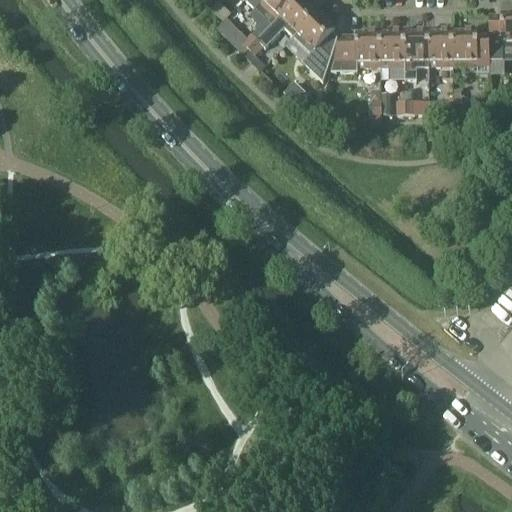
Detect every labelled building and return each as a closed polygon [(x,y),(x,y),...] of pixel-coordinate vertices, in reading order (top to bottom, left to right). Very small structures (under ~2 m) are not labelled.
[(265,34),(299,0),(248,0),(245,3),(254,12),(248,18),(265,34)] [(293,41),(317,17),(299,0),(258,43),(249,53),(255,59),(263,51),(265,53),(284,33),(293,41)] [(317,17),(293,41),(311,59),(302,68),(323,88),(338,42),(333,36),(334,34),(317,17)] [(502,52),(511,51),(511,17),(501,18),(501,20),(489,20),(489,38),(490,65),(502,65),(502,52)] [(223,26),(216,33),(230,46),(240,35),(226,22),(223,26)] [(490,65),(489,38),(477,38),(477,36),(452,37),(453,71),(490,70),(490,65)] [(249,53),(258,43),(251,37),(242,47),(249,53)] [(381,72),(405,71),(404,37),(380,38),(381,72)] [(405,71),(429,71),(428,37),(404,37),(405,71)] [(429,71),(453,71),(452,37),(428,37),(429,71)] [(357,72),(381,72),(380,38),(355,38),(355,41),(342,41),(330,76),(357,76),(357,72)] [(381,93),(370,93),(370,106),(372,106),(381,106),(381,97),(381,93)] [(308,99),(298,109),(316,126),(320,111),(308,99)] [(405,106),(406,119),(429,118),(429,105),(405,106)] [(444,119),(454,119),(453,105),(444,105),(444,119)] [(453,105),(454,119),(464,119),(464,105),(453,105)] [(381,118),(381,108),(381,106),(372,106),(372,118),(381,118)] [(396,119),(406,119),(405,106),(396,106),(396,119)] [(381,108),(381,118),(392,118),(392,107),(381,108)]
